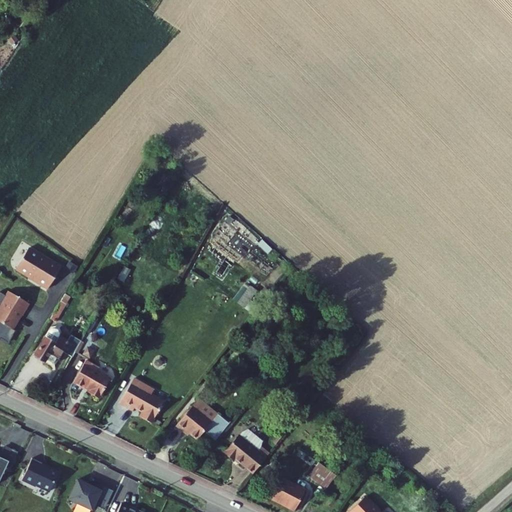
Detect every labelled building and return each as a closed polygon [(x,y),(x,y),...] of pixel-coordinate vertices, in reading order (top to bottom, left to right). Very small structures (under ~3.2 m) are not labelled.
[(61,268),(28,249),(16,271),(29,279),(30,278),(34,281),(34,282),(48,290),(61,268)] [(9,293),(0,308),(0,323),(14,331),(18,324),(19,323),(19,322),(19,321),(18,321),(18,320),(17,320),(19,315),(23,318),(30,305),(9,293)] [(61,303),(51,320),(56,323),(66,306),(61,303)] [(78,352),(84,340),(74,335),(70,342),(62,338),(60,339),(61,336),(59,334),(56,332),(53,332),(51,333),(47,340),(37,358),(47,363),(48,361),(53,363),(54,362),(58,365),(60,360),(59,359),(63,352),(74,358),(78,352)] [(87,342),(84,340),(78,352),(81,354),(87,342)] [(100,371),(102,367),(88,360),(76,383),(87,388),(88,387),(93,390),(92,392),(103,398),(114,378),(100,371)] [(134,379),(121,403),(134,411),(136,407),(144,412),(142,416),(153,423),(165,401),(152,394),(154,389),(134,379)] [(197,399),(191,406),(211,423),(217,416),(197,399)] [(211,423),(191,406),(174,426),(181,431),(183,429),(190,435),(196,440),(203,432),(214,442),(230,423),(222,416),(219,417),(217,416),(211,423)] [(183,429),(181,431),(188,437),(190,435),(183,429)] [(254,474),(269,455),(262,449),(263,444),(249,432),(243,435),(240,438),(238,437),(225,454),(234,462),(236,460),(244,466),(254,474)] [(0,475),(7,479),(18,456),(9,452),(8,454),(0,449),(1,447),(0,447),(0,475)] [(46,480),(58,486),(67,468),(50,460),(52,458),(42,453),(31,475),(45,482),(46,480)] [(331,495),(343,482),(310,453),(303,461),(321,477),(316,482),(331,495)] [(236,460),(234,462),(242,468),(244,466),(236,460)] [(87,475),(78,494),(101,505),(104,500),(111,503),(114,496),(107,493),(110,485),(101,482),(101,483),(96,481),(97,479),(87,475)] [(295,510),(303,494),(282,483),(273,499),(295,510)] [(380,511),(365,497),(350,511),(380,511)] [(158,511),(159,510),(146,504),(145,506),(139,503),(140,502),(131,498),(126,511),(123,510),(122,511),(158,511)]
